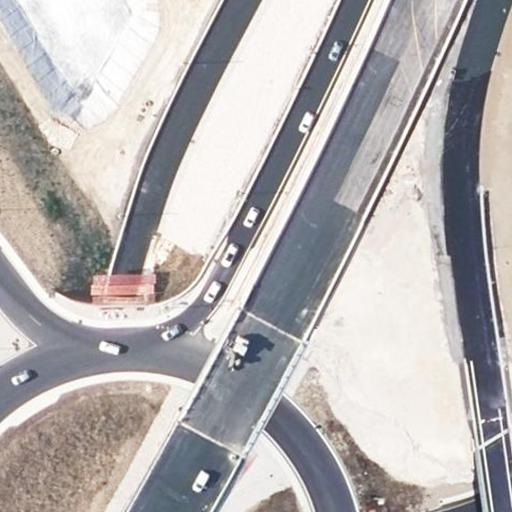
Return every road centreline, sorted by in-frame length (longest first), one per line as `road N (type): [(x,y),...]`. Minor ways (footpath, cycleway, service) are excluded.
road 1 (primary): [(249,0),(161,178),(124,303),(120,511)]
road 2 (primary): [(498,511),(458,171),(464,104),(495,0)]
road 3 (primary): [(362,0),(221,283),(198,315),(135,359)]
road 4 (primary): [(424,0),(263,333)]
road 5 (primary): [(319,511),(282,433),(241,394),(190,369),(135,359)]
road 6 (primary): [(159,511),(263,333)]
road 7 (secondary): [(84,363),(40,325),(0,269)]
